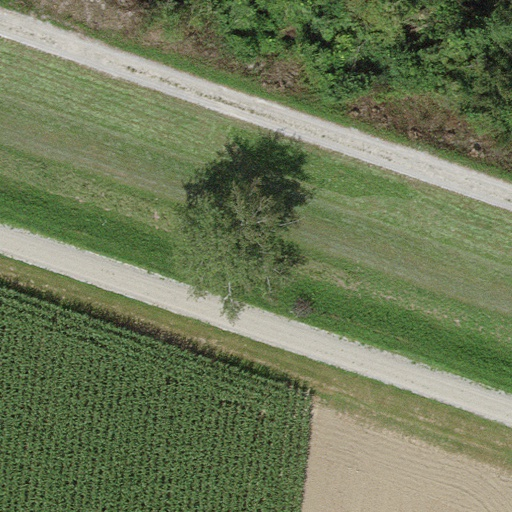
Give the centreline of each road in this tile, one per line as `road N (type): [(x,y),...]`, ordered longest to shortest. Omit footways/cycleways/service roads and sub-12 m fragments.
road 1 (track): [(0,24),(511,199)]
road 2 (track): [(511,400),(0,230)]
